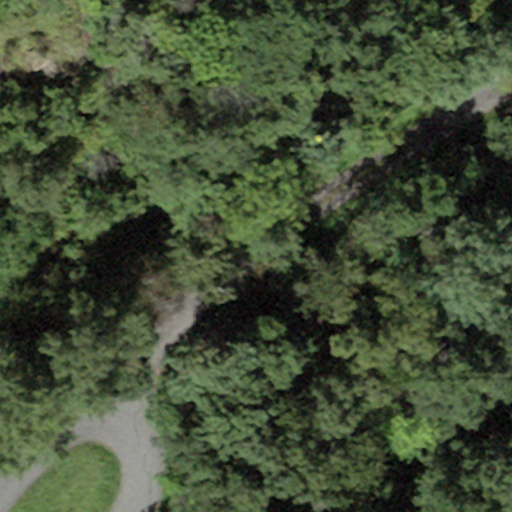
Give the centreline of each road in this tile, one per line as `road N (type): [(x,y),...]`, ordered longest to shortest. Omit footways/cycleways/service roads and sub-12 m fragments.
road 1 (track): [(68,424),(511,87)]
road 2 (track): [(68,424),(106,426),(118,501),(110,511)]
